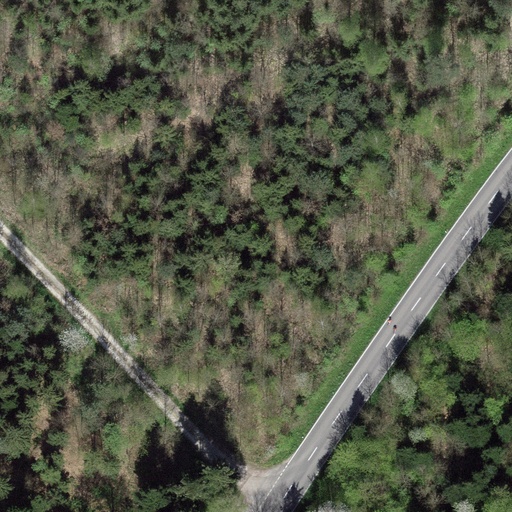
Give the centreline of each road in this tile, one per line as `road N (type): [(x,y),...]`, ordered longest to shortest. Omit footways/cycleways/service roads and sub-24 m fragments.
road 1 (tertiary): [(511,172),(272,511)]
road 2 (track): [(278,502),(227,469),(0,228)]
